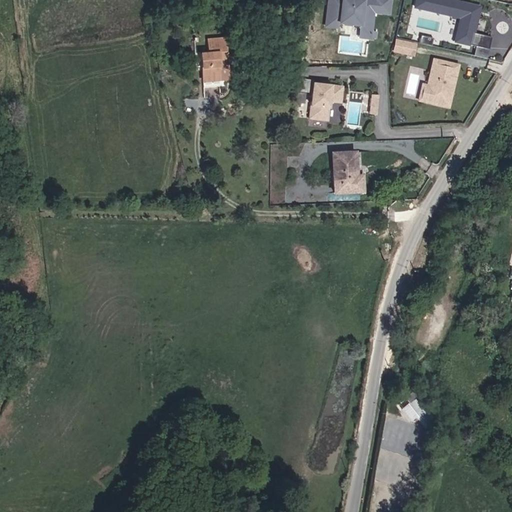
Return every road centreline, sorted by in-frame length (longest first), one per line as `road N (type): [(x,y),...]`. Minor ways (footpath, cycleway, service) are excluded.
road 1 (tertiary): [(511,71),(403,260),(351,511)]
road 2 (unknown): [(413,236),(252,199),(234,184),(216,144),(232,67)]
